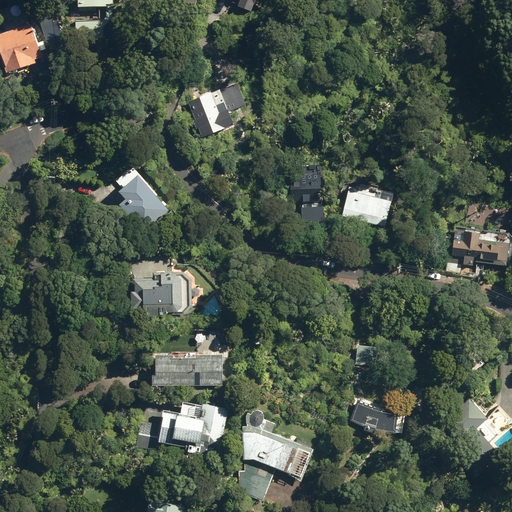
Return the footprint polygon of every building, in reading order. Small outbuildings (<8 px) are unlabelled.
[(218,0),(218,3),(247,15),(253,0),(218,0)] [(54,21),(55,42),(91,39),(90,18),(54,21)] [(39,23),(4,35),(13,60),(16,59),(19,69),(41,62),(40,58),(48,56),(46,50),(52,48),(49,40),(45,41),(39,23)] [(244,106),(236,85),(187,103),(201,140),(233,127),(228,113),(244,106)] [(213,138),(217,150),(224,148),(219,136),(213,138)] [(319,221),(315,163),(280,165),(285,223),(319,221)] [(116,209),(140,236),(165,214),(133,180),(111,200),(118,207),(116,209)] [(343,190),(337,214),(381,225),(388,193),(375,190),(373,197),(343,190)] [(108,221),(120,230),(124,224),(112,215),(108,221)] [(451,263),(468,265),(468,262),(503,266),(505,244),(508,244),(509,230),(491,228),(491,231),(449,226),(446,254),(452,254),(451,263)] [(163,266),(163,257),(146,257),(146,266),(137,266),(138,275),(114,274),(113,315),(132,315),(131,320),(164,320),(164,318),(177,318),(188,308),(187,279),(174,268),(165,268),(165,266),(163,266)] [(240,350),(254,354),(258,342),(244,338),(240,350)] [(352,344),(350,365),(378,369),(380,348),(352,344)] [(146,375),(146,387),(219,386),(218,354),(191,354),(191,358),(183,353),(172,354),(166,357),(166,354),(149,354),(150,375),(146,375)] [(455,461),(470,477),(495,455),(471,428),(482,418),(464,398),(440,418),(468,450),(455,461)] [(132,448),(204,459),(206,450),(217,452),(224,407),(198,403),(198,405),(179,402),(177,413),(159,410),(157,424),(137,421),(132,448)] [(387,431),(398,433),(401,414),(391,413),(351,402),(344,421),(360,426),(359,429),(369,432),(370,429),(372,430),(372,429),(386,432),(387,431)] [(237,492),(260,501),(273,469),(286,474),(297,481),(310,449),(306,448),(308,445),(295,440),(294,443),(268,433),(271,424),(259,419),(260,418),(260,416),(259,414),(258,412),(256,411),(254,410),(252,410),(250,411),(249,411),(247,413),(247,414),(243,412),(242,416),(242,426),(239,426),(239,431),(236,431),(238,459),(242,459),(242,472),(236,472),(237,492)] [(180,511),(182,506),(141,500),(139,511),(180,511)]
